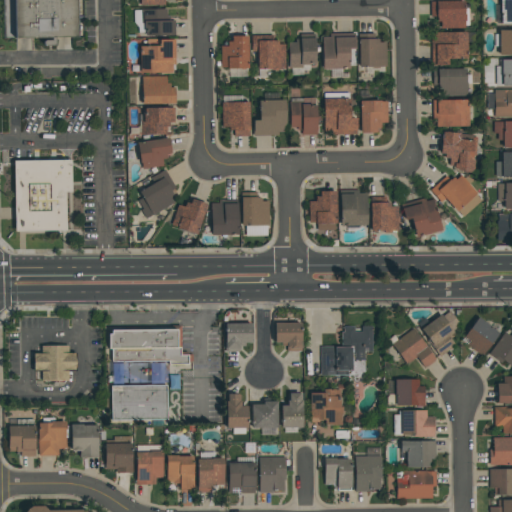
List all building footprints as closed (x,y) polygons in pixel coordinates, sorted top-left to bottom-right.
[(12,0),(13,37),(77,37),(76,0),(12,0)] [(436,22),(436,17),(430,17),(430,0),(437,0),(437,1),(464,1),(464,8),(468,8),(468,25),(464,25),(464,29),(440,29),(440,22),(436,22)] [(511,24),(500,24),(500,14),(499,14),(499,0),(511,0),(511,24)] [(166,9),(166,16),(169,16),(169,20),(174,20),(174,36),(145,36),(145,32),(138,32),(138,28),(133,23),(133,10),(140,10),(140,9),(166,9)] [(498,30),(510,30),(510,28),(511,28),(511,55),(498,55),(498,30)] [(431,65),(431,40),(434,40),(434,32),(466,32),(466,59),(447,59),(447,65),(431,65)] [(354,33),(354,49),(349,49),(349,69),(321,70),(321,37),(329,37),(329,33),(354,33)] [(288,68),(287,42),(295,42),(295,39),(299,39),(299,34),(314,34),(314,64),(310,64),(310,65),(302,65),(302,68),(288,68)] [(272,40),(278,40),(278,44),(284,44),(284,69),(277,69),(278,70),(271,70),(271,69),(257,69),(257,51),(251,52),(251,35),(272,35),(272,40)] [(227,69),(227,68),(220,68),(220,46),(227,46),(227,41),(231,41),(231,36),(247,36),(247,68),(227,69)] [(175,39),(175,64),(172,65),(172,72),(139,73),(139,46),(146,46),(146,39),(161,39),(161,40),(175,39)] [(386,42),(386,67),(380,67),(380,68),(371,68),(371,67),(358,67),(358,39),(378,39),(378,42),(386,42)] [(499,59),(511,59),(511,86),(502,86),(502,85),(495,85),(495,67),(499,66),(499,59)] [(432,69),(466,69),(466,96),(441,96),(441,89),(438,89),(438,85),(432,85),(432,69)] [(174,104),(141,104),(141,76),(166,76),(166,83),(169,83),(169,87),(174,87),(174,104)] [(511,117),(493,117),(493,109),(486,110),(486,91),(493,91),(493,90),(511,89),(511,117)] [(356,134),(330,134),(330,131),(323,131),(323,99),(323,93),(348,93),(348,99),(350,99),(350,118),(356,118),(356,134)] [(316,134),(301,134),(301,130),(297,130),(297,127),(289,127),(289,101),(302,101),(302,97),(316,97),(316,134)] [(285,132),(278,132),(278,135),(252,135),(252,120),(258,120),(258,100),(285,100),(285,132)] [(387,123),(380,123),(380,128),(376,128),(376,133),(359,133),(359,100),(380,100),(380,101),(387,101),(387,123)] [(467,127),(435,127),(435,119),(432,119),(432,100),(467,100),(467,127)] [(221,127),(221,102),(249,102),(249,136),(233,136),(233,130),(228,130),(228,127),(221,127)] [(166,135),(140,135),(140,121),(142,121),(142,112),(144,112),(144,107),(173,107),(173,122),(169,122),(169,127),(166,127),(166,135)] [(492,122),(502,122),(502,121),(511,121),(511,147),(502,147),(502,140),(497,140),(497,134),(493,134),(492,122)] [(453,168),(453,166),(448,166),(449,159),(444,158),(444,154),(440,154),(441,131),(473,134),(473,136),(477,137),(475,156),(472,155),(471,159),(473,159),(472,169),(468,172),(462,172),(453,168)] [(163,166),(142,169),(141,163),(140,163),(136,142),(168,137),(171,156),(166,156),(166,158),(161,159),(163,166)] [(511,177),(500,177),(500,176),(495,176),(494,161),(500,161),(500,152),(511,152),(511,177)] [(13,161),(14,232),(65,230),(65,193),(72,192),(70,160),(13,161)] [(171,191),(173,195),(170,197),(173,203),(152,215),(145,219),(140,210),(142,209),(137,201),(142,198),(138,192),(154,183),(150,177),(164,169),(175,188),(171,191)] [(429,190),(445,175),(449,180),(453,177),(455,179),(460,174),(477,193),(476,194),(481,200),(463,216),(457,211),(456,211),(444,199),(440,202),(429,190)] [(511,183),(511,209),(503,209),(503,201),(496,201),(496,184),(504,183),(511,183)] [(366,193),(366,226),(358,226),(358,228),(346,228),(346,226),(339,226),(339,190),(358,190),(358,193),(366,193)] [(315,201),(315,196),(319,196),(319,191),(335,191),(336,224),(334,224),(334,230),(316,231),(316,224),(315,224),(315,222),(308,223),(308,201),(315,201)] [(261,201),(268,201),(268,226),(266,226),(266,236),(245,236),(245,226),(241,226),(241,192),(256,192),(256,197),(261,197),(261,201)] [(370,231),(370,197),(385,197),(385,202),(390,202),(390,206),(397,206),(397,231),(370,231)] [(432,199),(441,230),(415,237),(410,219),(404,220),(400,205),(424,198),(425,201),(432,199)] [(184,207),(185,202),(190,203),(191,199),(206,204),(196,234),(177,228),(177,227),(170,225),(177,205),(184,207)] [(210,235),(210,203),(218,203),(218,199),(237,199),(237,235),(210,235)] [(511,213),(511,241),(496,241),(496,221),(497,221),(497,214),(507,214),(507,213),(511,213)] [(420,329),(421,328),(417,324),(424,319),(428,323),(440,314),(441,316),(449,311),(457,322),(455,324),(457,325),(451,329),(455,334),(450,339),(454,345),(439,356),(425,338),(426,337),(420,329)] [(463,337),(477,317),(498,332),(481,356),(467,345),(469,341),(463,337)] [(239,352),(224,352),(224,323),(251,323),(251,343),(239,343),(239,352)] [(274,342),(274,323),(300,323),(300,335),(301,335),(301,351),(286,351),(286,346),(280,346),(280,342),(274,342)] [(107,333),(110,333),(110,330),(171,329),(171,326),(180,326),(181,349),(180,349),(180,352),(187,352),(187,355),(192,355),(192,361),(187,361),(188,365),(168,365),(168,362),(111,362),(111,349),(107,349),(107,333)] [(320,375),(320,346),(340,346),(340,332),(343,332),(343,326),(354,326),(354,331),(361,332),(361,326),(372,326),(372,352),(363,352),(363,372),(350,372),(350,371),(348,371),(347,376),(320,375)] [(415,357),(406,364),(388,340),(394,335),(397,340),(412,328),(436,360),(424,368),(415,357)] [(510,336),(511,333),(511,367),(502,360),(501,363),(488,354),(504,332),(510,336)] [(75,371),(68,371),(68,381),(41,381),(41,372),(33,371),(33,353),(40,354),(41,345),(68,346),(67,353),(75,353),(75,371)] [(511,403),(510,403),(496,404),(496,383),(503,383),(503,376),(511,376),(511,403)] [(394,379),(418,380),(418,386),(423,386),(423,407),(413,406),(395,406),(395,395),(394,395),(394,379)] [(110,386),(166,385),(167,420),(110,421),(110,386)] [(341,425),(324,425),(324,420),(319,420),(319,423),(309,423),(309,393),(322,393),(322,389),(339,389),(339,407),(342,407),(342,415),(341,415),(341,425)] [(301,427),(296,427),(296,433),(283,433),(283,427),(280,427),(280,405),(286,405),(286,393),(301,393),(301,427)] [(225,394),(238,394),(238,401),(240,401),(240,406),(247,406),(247,428),(244,428),(244,434),(232,434),(232,428),(225,428),(225,394)] [(250,428),(250,404),(262,404),(262,401),(276,401),(276,428),(275,428),(275,435),(260,435),(260,428),(250,428)] [(511,433),(501,434),(501,426),(493,426),(493,407),(511,407),(511,433)] [(393,415),(398,415),(398,411),(400,411),(400,410),(426,410),(426,417),(433,417),(433,437),(413,437),(413,435),(400,435),(393,435),(393,415)] [(38,455),(38,429),(38,423),(41,423),(41,418),(54,418),(54,421),(65,421),(65,448),(58,448),(58,455),(38,455)] [(34,456),(20,456),(20,452),(15,452),(9,452),(9,448),(7,448),(7,426),(16,426),(16,420),(34,420),(34,426),(34,456)] [(97,425),(97,457),(79,457),(79,451),(73,451),(72,450),(70,450),(70,424),(82,424),(82,425),(85,425),(85,421),(91,421),(91,425),(97,425)] [(131,443),(131,463),(132,463),(132,473),(116,473),(116,469),(104,469),(104,443),(105,443),(105,440),(113,440),(113,437),(130,436),(130,443),(131,443)] [(511,437),(511,465),(488,465),(488,450),(492,450),(492,437),(511,437)] [(434,441),(434,459),(430,459),(430,467),(405,467),(405,451),(399,451),(399,440),(412,440),(412,441),(434,441)] [(135,452),(136,452),(136,445),(161,445),(161,452),(162,452),(162,478),(155,478),(155,484),(135,484),(135,452)] [(196,492),(196,459),(199,459),(199,452),(214,452),(214,458),(223,458),(223,485),(211,485),(211,492),(196,492)] [(165,482),(165,455),(177,455),(177,456),(192,456),(192,472),(193,472),(193,490),(179,490),(179,484),(172,484),(172,482),(165,482)] [(354,492),(354,456),(381,456),(381,467),(382,467),(382,479),(379,479),(379,490),(369,490),(369,492),(354,492)] [(253,457),(253,463),(254,463),(254,493),(240,493),(240,488),(231,488),(231,493),(227,493),(227,463),(236,463),(236,457),(253,457)] [(258,457),(284,457),(284,460),(288,460),(288,466),(284,466),(284,480),(283,480),(283,490),(273,490),(273,493),(258,493),(258,457)] [(350,459),(350,488),(349,488),(349,490),(336,490),(336,488),(335,488),(335,485),(323,485),(323,458),(335,458),(335,459),(350,459)] [(488,469),(511,469),(511,495),(493,495),(493,488),(488,488),(488,469)] [(431,498),(395,498),(395,471),(435,471),(435,486),(431,486),(431,498)] [(511,511),(488,511),(488,507),(497,507),(496,500),(511,500),(511,511)]
